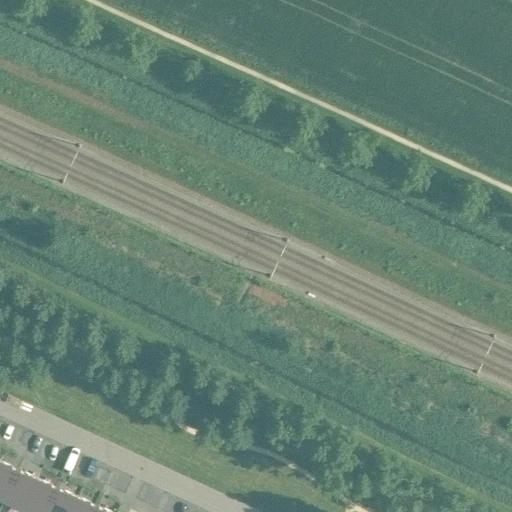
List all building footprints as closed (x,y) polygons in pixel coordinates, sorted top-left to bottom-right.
[(0,461),(0,500),(3,502),(17,470),(0,461)] [(17,470),(3,502),(22,511),(37,479),(17,470)] [(37,479),(22,511),(25,511),(45,511),(57,488),(37,479)] [(69,511),(76,497),(57,488),(45,511),(69,511)] [(92,511),(96,506),(76,497),(69,511),(92,511)]
